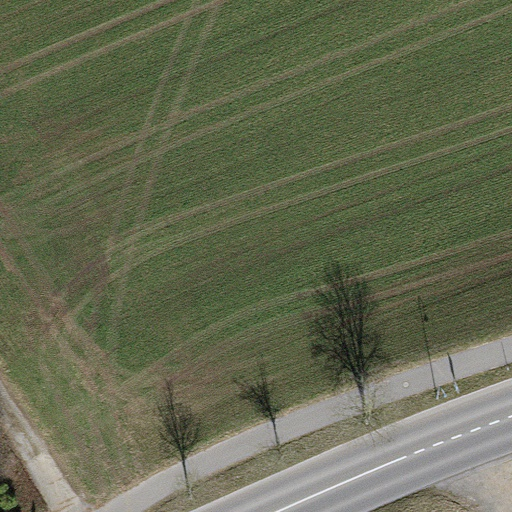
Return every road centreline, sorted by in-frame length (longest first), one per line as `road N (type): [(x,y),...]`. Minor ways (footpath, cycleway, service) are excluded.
road 1 (tertiary): [(277,511),(511,419)]
road 2 (track): [(0,399),(73,511)]
